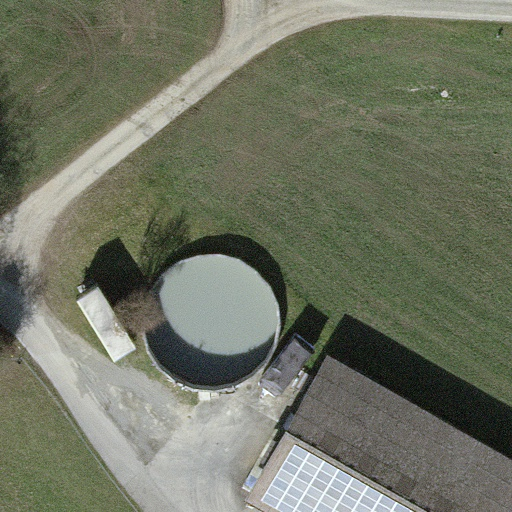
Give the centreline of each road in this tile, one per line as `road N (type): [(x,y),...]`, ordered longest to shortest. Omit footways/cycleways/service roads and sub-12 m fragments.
road 1 (track): [(0,238),(236,51),(279,0)]
road 2 (unclassified): [(0,282),(167,511)]
